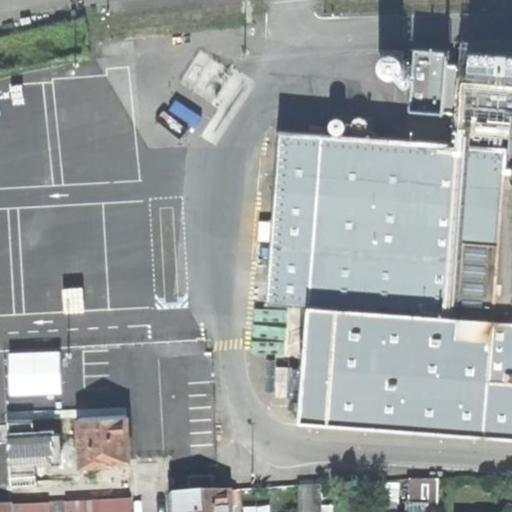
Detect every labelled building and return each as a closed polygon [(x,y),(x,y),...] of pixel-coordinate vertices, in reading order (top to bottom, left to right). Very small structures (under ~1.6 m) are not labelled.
[(511,53),(462,49),(456,118),(511,122),(511,53)] [(511,165),(507,165),(508,143),(279,127),(267,301),(307,303),(299,418),(384,425),(386,401),(511,410),(511,165)] [(116,415),(77,417),(79,468),(110,466),(110,463),(128,462),(126,415),(116,415)] [(187,478),(188,496),(213,494),(212,477),(187,478)] [(410,480),(405,481),(404,506),(434,507),(435,481),(410,480)] [(353,484),(352,511),(369,511),(370,484),(353,484)] [(297,488),(297,511),(319,511),(320,487),(297,488)] [(188,496),(170,497),(171,511),(228,511),(227,493),(213,494),(188,496)] [(130,511),(130,500),(96,502),(97,511),(130,511)] [(244,511),(263,511),(263,501),(244,501),(244,511)]
